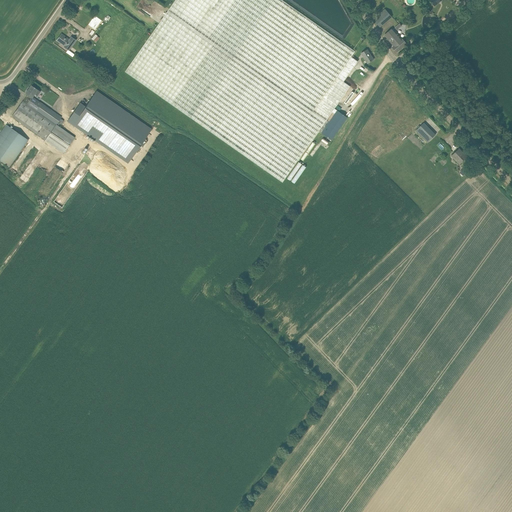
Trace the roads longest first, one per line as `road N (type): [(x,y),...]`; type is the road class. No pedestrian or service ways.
road 1 (tertiary): [(511,183),(393,62)]
road 2 (track): [(0,270),(74,163)]
